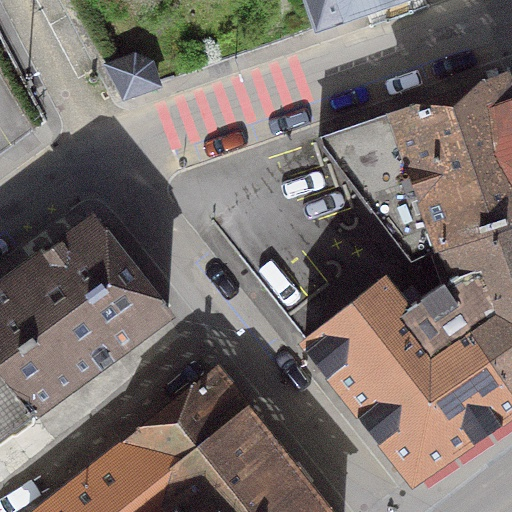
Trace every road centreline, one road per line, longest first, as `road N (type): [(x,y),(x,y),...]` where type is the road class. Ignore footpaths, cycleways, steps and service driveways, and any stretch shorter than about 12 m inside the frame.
road 1 (residential): [(110,152),(393,511)]
road 2 (residential): [(110,152),(511,16)]
road 3 (residential): [(110,152),(29,0)]
road 4 (residential): [(110,152),(69,170),(0,220)]
